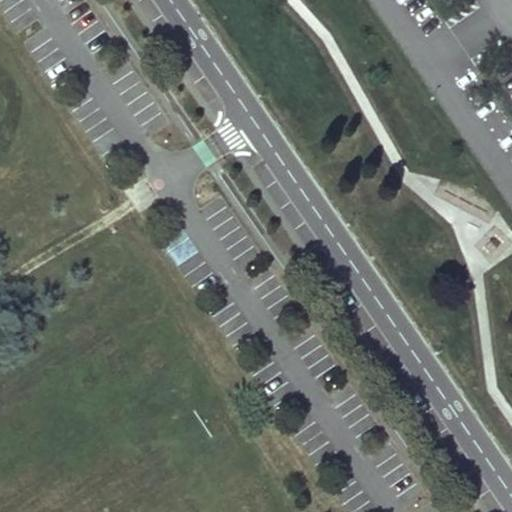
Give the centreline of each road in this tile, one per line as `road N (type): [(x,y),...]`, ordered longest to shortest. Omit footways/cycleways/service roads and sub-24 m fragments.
road 1 (residential): [(511,500),(166,0)]
road 2 (residential): [(385,0),(511,186)]
